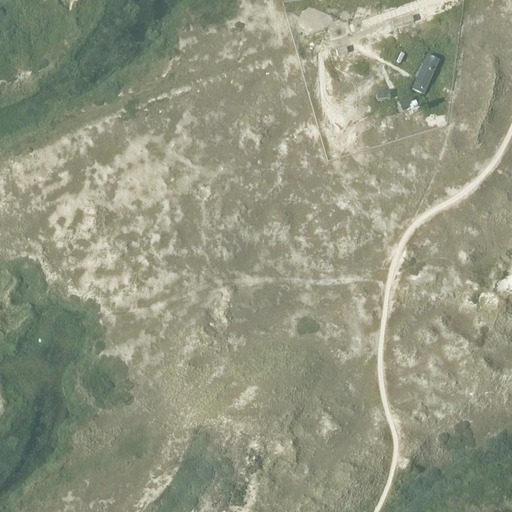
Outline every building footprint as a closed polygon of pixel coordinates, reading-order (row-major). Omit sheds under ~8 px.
[(411,16),(391,23),(393,28),(413,22),(411,16)] [(337,57),(347,53),(346,48),(335,51),(337,57)] [(426,56),(411,91),(424,96),(439,61),(426,56)] [(376,101),(390,100),(390,92),(376,93),(376,101)] [(401,112),(414,106),(411,99),(398,104),(401,112)]
